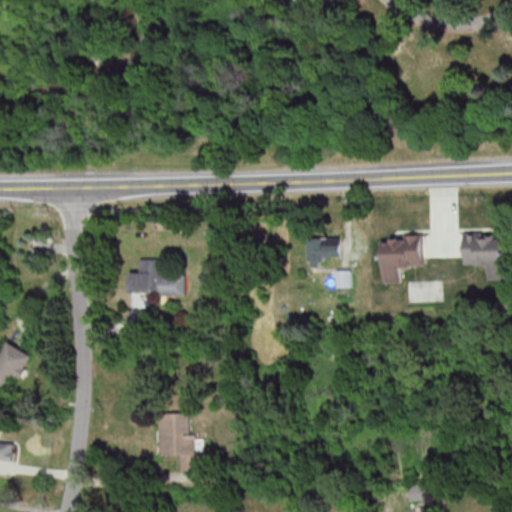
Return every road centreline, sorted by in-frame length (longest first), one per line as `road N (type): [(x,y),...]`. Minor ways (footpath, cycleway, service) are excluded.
road 1 (tertiary): [(511,173),(0,189)]
road 2 (residential): [(68,511),(85,382),(73,188)]
